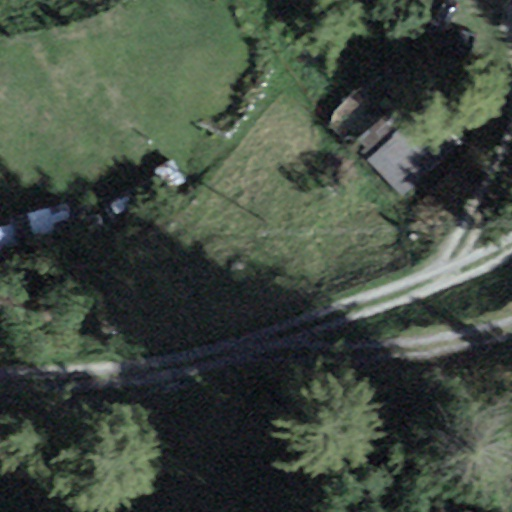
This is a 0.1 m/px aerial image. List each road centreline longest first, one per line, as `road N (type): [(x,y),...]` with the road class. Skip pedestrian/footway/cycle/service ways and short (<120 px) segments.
road 1 (track): [(0,375),(136,369),(511,321)]
road 2 (track): [(271,350),(278,329),(295,319),(511,239)]
